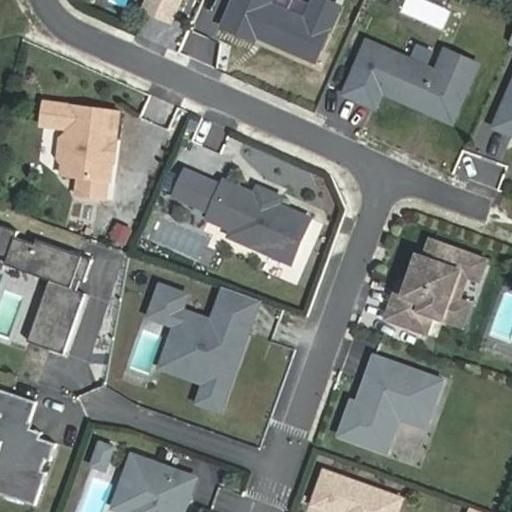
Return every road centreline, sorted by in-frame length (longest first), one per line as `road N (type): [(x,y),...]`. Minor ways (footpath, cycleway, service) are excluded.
road 1 (residential): [(43,0),(65,28),(387,173)]
road 2 (residential): [(278,469),(387,173)]
road 3 (residential): [(278,469),(100,404)]
